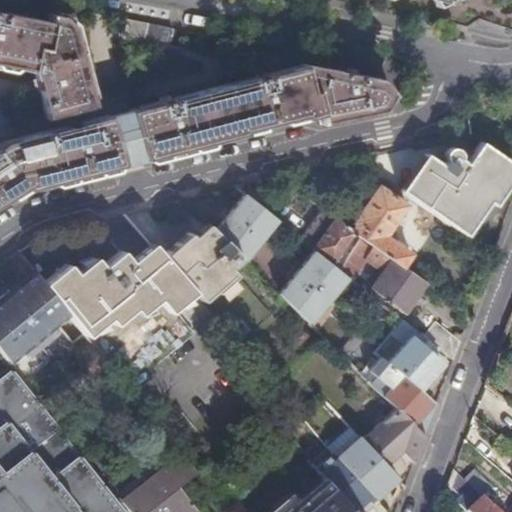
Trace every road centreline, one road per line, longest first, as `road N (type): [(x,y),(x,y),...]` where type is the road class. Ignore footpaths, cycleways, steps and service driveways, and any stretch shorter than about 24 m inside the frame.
road 1 (residential): [(0,234),(29,215),(411,129),(456,58)]
road 2 (residential): [(456,58),(161,0)]
road 3 (unclassified): [(511,265),(421,511)]
